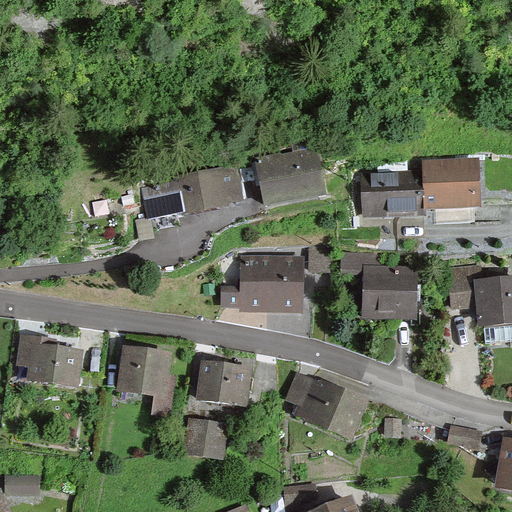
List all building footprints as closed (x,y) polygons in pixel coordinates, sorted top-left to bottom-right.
[(278,158),(254,163),(263,206),(322,195),(314,155),(278,161),(278,158)] [(470,206),(470,205),(469,166),(420,168),(421,176),(360,178),(361,216),(422,214),(422,208),(470,206)] [(239,201),(233,172),(175,182),(175,185),(143,191),(148,219),(134,222),(138,244),(153,241),(149,219),(222,206),(222,204),(239,201)] [(327,273),(328,273),(329,248),(308,249),(308,273),(327,273)] [(390,318),(412,319),(414,274),(364,272),(364,267),(377,267),(377,256),(340,255),(340,276),(363,276),(362,312),(390,313),(390,318)] [(224,266),(223,301),(239,302),(239,308),(299,310),(300,264),(240,263),(240,267),(224,266)] [(448,282),(451,309),(478,306),(480,325),(511,321),(511,284),(479,287),(478,280),(448,282)] [(72,388),(76,354),(51,350),(52,343),(21,339),(17,367),(31,368),(29,382),(72,388)] [(160,397),(165,359),(124,353),(119,391),(160,397)] [(199,402),(242,408),(247,371),(204,366),(199,402)] [(347,439),(361,404),(308,382),(307,384),(295,379),(286,402),(298,407),(294,417),(347,439)] [(210,458),(215,427),(189,423),(185,454),(210,458)] [(384,435),(396,436),(396,425),(385,425),(384,435)] [(446,445),(476,451),(479,435),(449,429),(446,445)] [(511,446),(505,445),(497,488),(511,490),(511,446)] [(35,480),(6,480),(6,495),(35,495),(35,480)] [(312,501),(311,488),(282,491),(284,511),(298,511),(297,502),(312,501)] [(350,511),(347,502),(325,511),(323,505),(313,509),(314,511),(350,511)]
